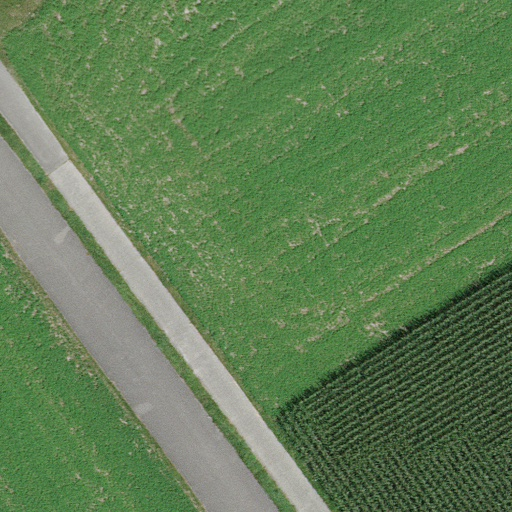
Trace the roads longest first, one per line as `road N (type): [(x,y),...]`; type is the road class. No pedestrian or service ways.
road 1 (track): [(310,511),(0,93)]
road 2 (residential): [(237,511),(0,191)]
